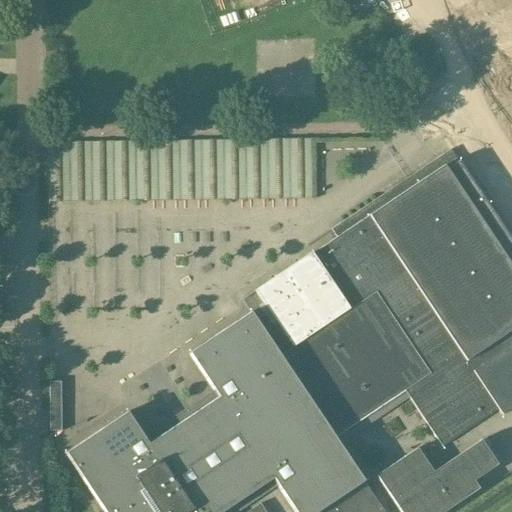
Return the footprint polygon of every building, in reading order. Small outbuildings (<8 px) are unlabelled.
[(511,0),(424,0),(511,132),(511,0)] [(47,205),(312,201),(312,141),(46,143),(47,205)] [(511,241),(451,150),(331,230),(336,238),(312,254),(312,253),(255,291),(293,348),(280,356),(251,313),(189,354),(218,396),(148,443),(128,412),(66,454),(104,511),(224,511),(273,479),(294,511),(384,511),(334,438),(404,391),(442,447),(477,423),(485,434),(505,421),(502,416),(511,408),(511,241)] [(61,431),(61,382),(49,382),(50,431),(61,431)] [(473,481),(496,465),(497,465),(480,440),(432,473),(416,449),(376,476),(400,511),(444,511),(478,489),(473,481)]
